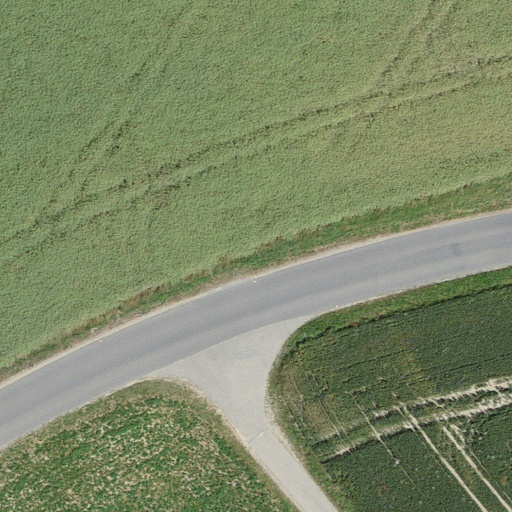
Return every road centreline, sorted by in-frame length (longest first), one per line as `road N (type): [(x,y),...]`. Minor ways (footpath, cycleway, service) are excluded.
road 1 (tertiary): [(0,420),(88,374),(282,296),(511,237)]
road 2 (track): [(175,337),(319,511)]
